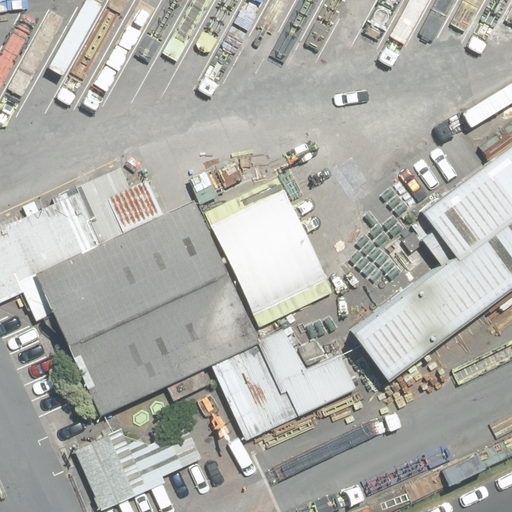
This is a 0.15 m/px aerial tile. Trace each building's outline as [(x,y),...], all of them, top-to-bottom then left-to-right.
[(351,328),(382,368),(511,267),(511,131),(417,205),(452,250),(351,328)] [(214,167),(238,212),(266,197),(243,152),(214,167)] [(204,198),(39,273),(106,420),(272,345),(204,198)] [(311,364),(330,355),(315,324),(296,333),(311,364)] [(152,442),(82,474),(98,510),(169,478),(152,442)]
